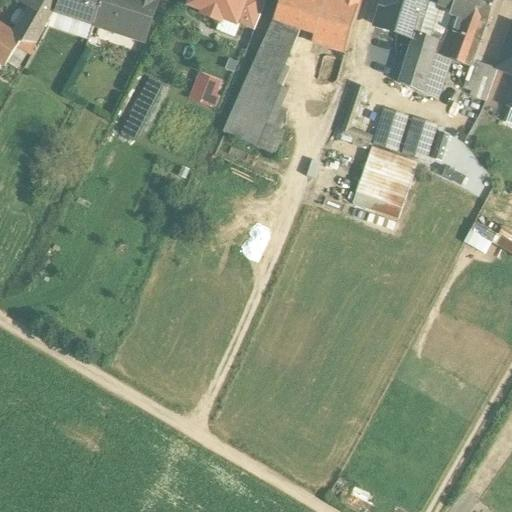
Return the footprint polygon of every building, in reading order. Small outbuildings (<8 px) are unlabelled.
[(18,0),(19,0),(17,0),(14,0),(13,3),(17,5),(19,2),(28,8),(47,20),(58,0),(18,0)] [(102,0),(73,0),(68,17),(55,12),(47,27),(88,41),(94,24),(102,0)] [(60,0),(55,12),(68,17),(73,0),(60,0)] [(102,0),(94,24),(141,40),(147,24),(149,24),(157,0),(102,0)] [(245,0),(193,0),(191,7),(205,13),(203,18),(219,24),(221,19),(236,25),(245,0)] [(265,0),(245,0),(236,25),(254,32),(267,1),(265,0)] [(281,0),(274,21),(296,29),(301,31),(314,35),(324,0),(281,0)] [(341,0),(340,5),(325,0),(324,0),(314,35),(311,44),(345,53),(359,0),(341,0)] [(384,0),(377,26),(413,35),(414,35),(415,32),(424,0),(384,0)] [(495,0),(439,0),(439,2),(456,9),(443,45),(438,57),(451,62),(470,69),(473,62),(495,0)] [(28,8),(12,38),(18,42),(33,44),(47,20),(28,8)] [(296,29),(274,21),(243,93),(250,95),(266,100),(296,29)] [(12,38),(0,29),(0,63),(5,67),(18,46),(18,42),(12,38)] [(281,88),(301,31),(296,29),(266,100),(262,110),(246,104),(250,95),(243,93),(225,134),(277,155),(287,131),(275,125),(289,91),(281,88)] [(511,31),(498,68),(511,74),(511,96),(508,107),(511,108),(511,31)] [(415,32),(414,35),(413,35),(398,84),(422,95),(437,43),(415,32)] [(451,62),(438,57),(443,45),(437,43),(422,95),(439,99),(451,62)] [(497,70),(473,62),(470,69),(469,74),(477,77),(474,86),(488,91),(497,70)] [(477,77),(469,74),(464,88),(472,91),(474,86),(477,77)] [(150,80),(122,135),(133,140),(161,85),(150,80)] [(488,91),(474,86),(472,91),(470,96),(484,102),(488,91)] [(365,89),(358,87),(341,136),(370,146),(372,138),(352,131),(365,89)] [(266,100),(250,95),(246,104),(262,110),(266,100)] [(408,118),(385,110),(373,146),(397,153),(408,118)] [(403,155),(425,162),(436,127),(413,120),(403,155)] [(354,204),(398,220),(417,165),(373,150),(354,204)]
